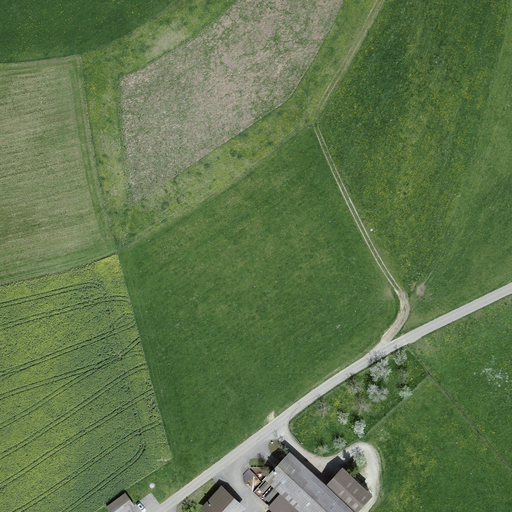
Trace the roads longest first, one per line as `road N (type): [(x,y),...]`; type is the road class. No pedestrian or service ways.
road 1 (unclassified): [(161,511),(355,367),(511,288)]
road 2 (track): [(378,354),(399,325),(404,301),(312,119),(377,0)]
road 3 (track): [(312,119),(234,181),(121,246)]
